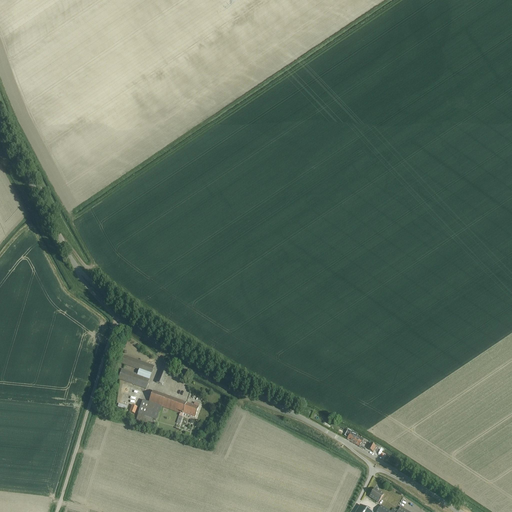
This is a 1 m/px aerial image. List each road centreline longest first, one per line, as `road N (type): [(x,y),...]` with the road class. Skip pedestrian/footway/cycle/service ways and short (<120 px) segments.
road 1 (unclassified): [(457,511),(190,354),(97,288),(64,249),(0,121)]
road 2 (track): [(57,511),(119,319)]
